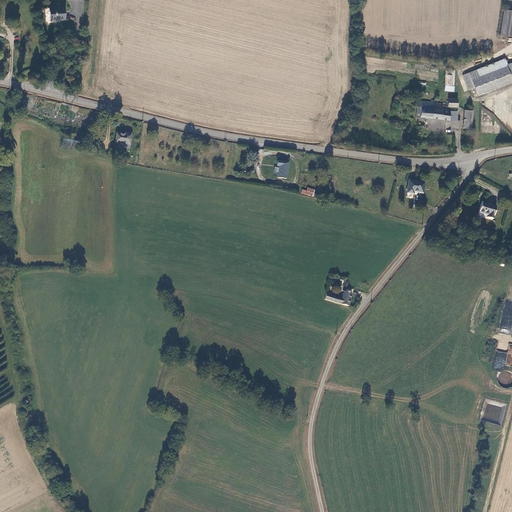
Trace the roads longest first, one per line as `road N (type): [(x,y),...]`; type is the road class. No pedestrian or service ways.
road 1 (unclassified): [(0,80),(221,135),(414,161),(472,156)]
road 2 (unclassified): [(472,156),(466,177),(340,338),(310,420),(322,511)]
